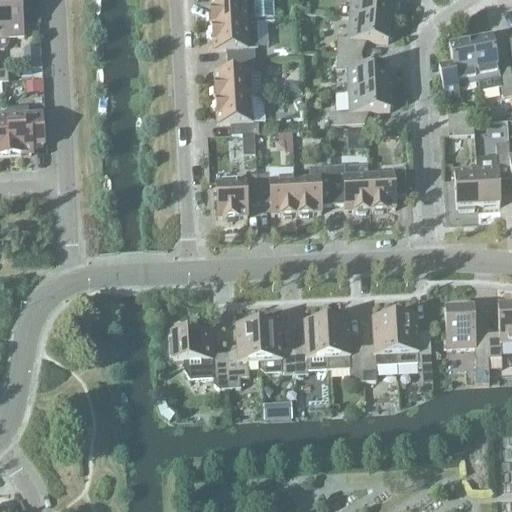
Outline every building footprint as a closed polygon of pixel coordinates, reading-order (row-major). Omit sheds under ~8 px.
[(8,47),(8,41),(24,40),(21,0),(0,0),(0,53),(3,53),(8,47)] [(211,30),(256,27),(256,26),(264,26),(263,2),(271,1),(271,0),(223,0),(223,4),(210,4),(210,13),(210,15),(208,17),(209,25),(211,26),(211,28),(211,30)] [(351,0),(350,21),(389,24),(390,19),(393,19),(394,6),(391,5),(391,2),(369,0),(351,0)] [(337,41),(336,57),(361,58),(361,44),(387,46),(388,43),(391,43),(392,29),(389,29),(389,24),(350,21),(348,41),(337,41)] [(227,66),(255,64),(254,52),(257,52),(256,27),(211,30),(211,31),(211,32),(209,34),(210,42),(212,44),(212,46),(213,54),(226,54),(227,66)] [(470,46),(478,85),(480,95),(500,91),(502,102),(511,99),(511,81),(509,65),(497,67),(492,41),(488,42),(488,39),(474,41),(475,45),(470,46)] [(478,85),(470,46),(465,47),(464,43),(451,46),(451,49),(448,50),(452,70),(438,72),(444,103),(459,100),(457,89),(478,85)] [(347,73),(348,94),(388,92),(388,87),(391,87),(391,73),(387,73),(387,70),(361,71),(361,58),(336,57),(336,74),(347,73)] [(215,102),(215,104),(251,101),(249,76),(255,76),(255,64),(227,66),(227,78),(214,78),(214,87),(214,89),(212,91),(213,99),(215,100),(215,102)] [(0,85),(8,85),(7,73),(0,73),(0,85)] [(388,92),(348,94),(349,115),(328,116),(329,130),(364,128),(363,116),(389,115),(389,111),(393,111),(392,97),(388,97),(388,92)] [(251,101),(215,104),(215,105),(215,106),(213,108),(214,116),(216,118),(216,120),(216,128),(230,128),(231,140),(259,138),(258,126),(252,126),(251,101)] [(6,111),(7,121),(9,159),(31,157),(31,152),(43,151),(40,114),(27,115),(27,110),(6,111)] [(472,114),(447,115),(448,128),(473,126),(472,114)] [(7,121),(0,121),(0,159),(9,159),(7,121)] [(473,126),(448,128),(448,140),(474,139),(473,126)] [(510,182),(509,157),(509,147),(495,148),(496,161),(475,162),(476,174),(478,210),(500,209),(498,183),(510,182)] [(393,177),(368,179),(370,214),(371,214),(373,214),(374,216),(383,216),(384,214),(386,214),(386,213),(395,213),(394,199),(406,199),(404,171),(392,171),(393,177)] [(342,174),(330,175),(332,209),(344,208),(344,215),(353,215),(355,215),(357,217),(365,216),(367,215),(368,215),(368,214),(370,214),(368,179),(343,180),(342,174)] [(474,210),(478,210),(476,174),(453,175),(455,211),(458,211),(458,215),(474,214),(474,210)] [(321,217),(320,209),(332,209),(330,175),(309,176),(310,182),(294,183),(296,218),(297,218),(299,218),(301,220),(309,219),(310,218),(312,218),(312,217),(321,217)] [(268,178),(256,179),(258,207),(270,206),(270,219),(279,219),(281,219),(283,221),(291,220),(293,219),(294,219),(294,218),(296,218),(294,183),(269,184),(268,178)] [(258,207),(256,179),(244,179),(245,185),(215,187),(217,222),(224,222),(225,222),(227,224),(235,223),(236,222),(238,222),(238,221),(247,221),(246,207),(258,207)] [(498,336),(486,337),(488,362),(501,361),(500,347),(511,346),(511,305),(499,307),(500,310),(497,310),(498,336)] [(488,362),(486,337),(475,338),(473,312),(470,312),(470,308),(447,310),(447,313),(444,313),(446,354),(474,352),(475,373),(489,372),(488,362)] [(397,368),(418,367),(418,372),(431,372),(430,347),(418,347),(416,320),(411,320),(411,316),(394,317),(397,368)] [(373,350),(361,350),(363,385),(377,385),(376,370),(397,368),(394,317),(377,318),(377,322),(372,322),(373,350)] [(343,320),(326,321),(329,374),(349,373),(350,386),(363,385),(361,350),(349,351),(348,323),(343,324),(343,320)] [(294,379),(307,378),(307,375),(329,374),(326,321),(309,322),(309,325),(304,326),(305,353),(293,354),(294,379)] [(226,383),(226,393),(240,392),(239,382),(248,381),(247,366),(260,366),(257,324),(240,325),(241,329),(235,329),(237,357),(225,357),(226,383)] [(294,379),(293,354),(281,354),(280,327),(275,327),(274,324),(257,324),(260,366),(260,374),(263,378),(281,377),(281,380),(294,379)] [(226,383),(225,357),(213,358),(212,334),(171,337),(172,345),(168,345),(169,360),(172,360),(173,366),(183,365),(184,376),(189,385),(213,383),(213,388),(218,393),(226,393),(226,383)] [(275,408),(264,409),(264,422),(275,421),(275,408)]
